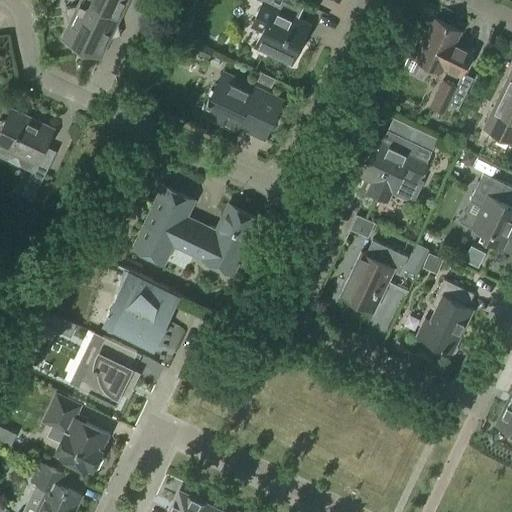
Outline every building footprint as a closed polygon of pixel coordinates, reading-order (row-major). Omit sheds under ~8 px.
[(117,20),(125,0),(80,0),(78,5),(64,7),(70,44),(76,43),(100,55),(110,33),(119,32),(117,20)] [(260,0),(263,1),(252,25),(262,30),(255,45),(291,63),(304,35),(310,24),(298,18),(277,8),(281,0),(260,0)] [(409,55),(404,67),(415,73),(421,60),(441,70),(442,66),(460,75),(472,50),(460,44),(459,46),(453,44),(459,30),(434,18),(415,58),(409,55)] [(208,58),(213,48),(194,39),(189,49),(208,58)] [(376,74),(379,66),(372,63),(369,70),(376,74)] [(511,140),(511,69),(483,127),(511,140)] [(264,138),(282,99),(223,71),(210,98),(208,97),(206,101),(208,102),(203,113),(235,129),(238,122),(246,126),(244,129),(264,138)] [(257,80),(271,86),(274,78),(261,72),(257,80)] [(444,113),(457,85),(442,78),(429,106),(444,113)] [(53,128),(39,121),(38,123),(29,119),(30,116),(12,108),(6,119),(0,121),(0,154),(7,158),(17,155),(36,164),(53,128)] [(360,175),(372,181),(367,191),(388,201),(393,191),(414,201),(423,182),(420,180),(434,151),(394,132),(370,141),(372,148),(360,175)] [(466,151),(462,160),(471,164),(475,155),(466,151)] [(21,193),(32,198),(45,173),(33,168),(21,193)] [(482,205),(471,227),(490,236),(488,241),(502,248),(511,225),(511,186),(482,172),(474,189),(482,205)] [(133,246),(138,248),(147,256),(158,258),(164,260),(172,243),(233,272),(259,218),(228,203),(215,230),(186,215),(194,199),(163,184),(133,246)] [(39,210),(29,206),(24,216),(34,221),(39,210)] [(355,212),(350,229),(370,234),(374,218),(355,212)] [(340,294),(351,300),(353,304),(357,307),(362,305),(373,310),(394,268),(400,271),(407,256),(372,239),(365,253),(360,251),(340,294)] [(112,246),(110,250),(111,256),(118,259),(123,257),(126,252),(124,247),(117,244),(112,246)] [(113,308),(112,307),(106,319),(109,321),(108,326),(121,330),(122,327),(153,342),(155,339),(158,340),(161,326),(177,294),(180,295),(181,293),(119,262),(118,264),(124,267),(113,308)] [(431,303),(436,306),(421,337),(442,348),(441,349),(445,351),(446,350),(451,352),(473,308),(467,305),(473,292),(443,278),(431,303)] [(69,335),(76,322),(43,306),(37,319),(69,335)] [(129,367),(136,351),(103,335),(98,344),(93,341),(83,361),(87,363),(77,385),(116,404),(127,382),(133,384),(137,376),(131,373),(133,369),(129,367)] [(511,387),(495,424),(511,432),(511,387)] [(81,403),(56,391),(42,420),(65,430),(55,451),(56,452),(56,453),(91,470),(91,469),(92,469),(93,467),(99,465),(103,457),(101,452),(102,449),(101,449),(109,432),(75,416),(81,403)] [(32,479),(43,484),(38,495),(43,497),(39,506),(29,501),(23,511),(71,511),(80,494),(58,483),(64,473),(40,461),(32,479)] [(222,511),(179,491),(169,511),(222,511)]
